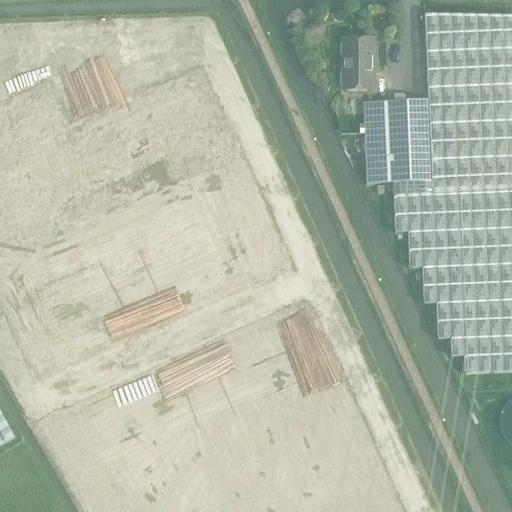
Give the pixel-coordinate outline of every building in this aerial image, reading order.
[(511,17),(424,17),(427,102),(430,182),(392,186),(394,234),(407,233),(407,246),(408,269),(419,268),(421,304),(434,304),(436,340),(448,339),(450,364),(461,363),(462,375),(511,372),(511,17)] [(372,91),(373,43),(342,43),(341,91),(372,91)] [(37,418),(64,478),(93,465),(114,511),(402,511),(200,64),(73,121),(53,78),(0,101),(0,306),(22,356),(78,331),(104,388),(37,418)] [(388,186),(392,186),(430,182),(427,102),(386,104),(363,104),(366,186),(388,186)] [(28,363),(32,371),(44,366),(40,357),(28,363)] [(51,368),(40,373),(44,383),(55,378),(51,368)] [(511,406),(509,409),(504,414),(502,417),(501,422),(500,428),(500,433),(501,439),(503,443),(507,448),(511,452),(511,406)] [(0,448),(14,440),(0,413),(0,448)]
